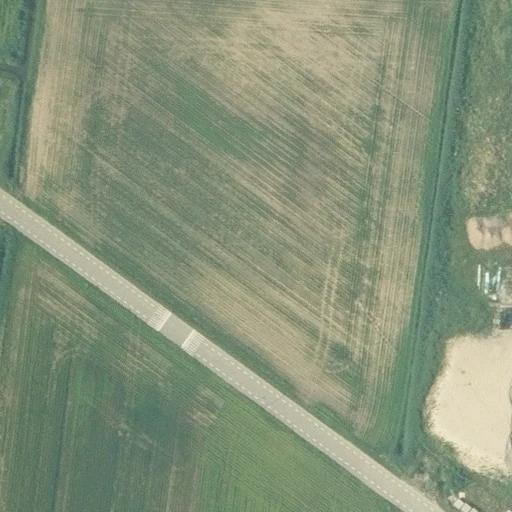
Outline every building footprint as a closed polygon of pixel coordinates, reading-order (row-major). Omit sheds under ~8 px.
[(332,0),(276,66),(288,76),(293,70),(301,78),(296,83),(315,100),(356,52),(351,47),(358,38),(364,43),(375,30),(369,25),(377,17),(382,21),(394,9),(395,10),(396,8),(393,5),(397,0),(332,0)] [(68,16),(60,43),(101,54),(109,27),(68,16)] [(60,43),(53,68),(94,80),(101,54),(60,43)] [(151,52),(146,58),(156,65),(160,59),(151,52)] [(53,68),(46,95),(87,106),(94,80),(53,68)] [(129,81),(124,88),(134,95),(139,88),(129,81)] [(124,88),(120,94),(129,101),(134,95),(124,88)] [(61,114),(57,125),(65,127),(68,116),(61,114)] [(68,116),(65,127),(73,130),(76,118),(68,116)] [(222,123),(199,156),(234,181),(249,161),(227,145),(236,133),(222,123)] [(105,129),(98,139),(104,144),(111,134),(105,129)] [(35,132),(8,170),(25,183),(52,145),(35,132)] [(121,142),(114,151),(121,156),(128,146),(121,142)] [(52,145),(25,183),(42,195),(45,190),(69,157),(52,145)] [(128,146),(121,156),(127,161),(134,151),(128,146)] [(199,156),(175,188),(189,198),(197,186),(219,202),(234,181),(199,156)] [(69,157),(45,190),(62,202),(86,169),(69,157)] [(86,169),(62,202),(79,214),(102,181),(86,169)] [(102,181),(79,214),(96,227),(120,194),(102,181)]
